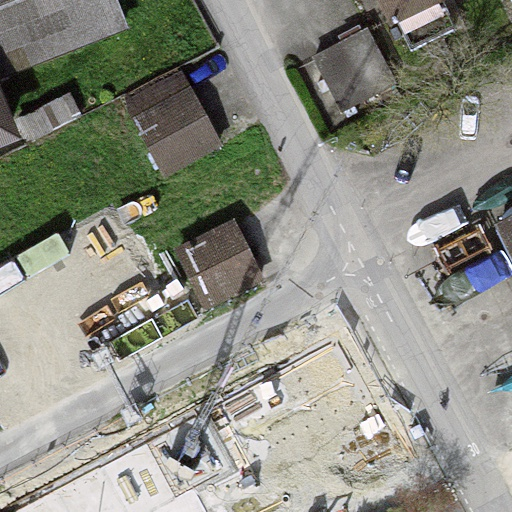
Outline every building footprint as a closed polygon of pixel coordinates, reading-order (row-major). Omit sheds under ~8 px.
[(391,0),(407,31),(473,0),(391,0)] [(394,86),(369,32),(316,56),(341,110),(394,86)] [(0,62),(0,155),(32,143),(0,62)] [(186,73),(125,105),(163,180),(225,148),(186,73)] [(511,215),(494,224),(511,262),(511,215)] [(236,227),(179,254),(208,314),(265,287),(236,227)] [(321,338),(258,371),(331,511),(395,511),(408,505),(321,338)] [(152,511),(130,463),(32,509),(32,511),(152,511)]
